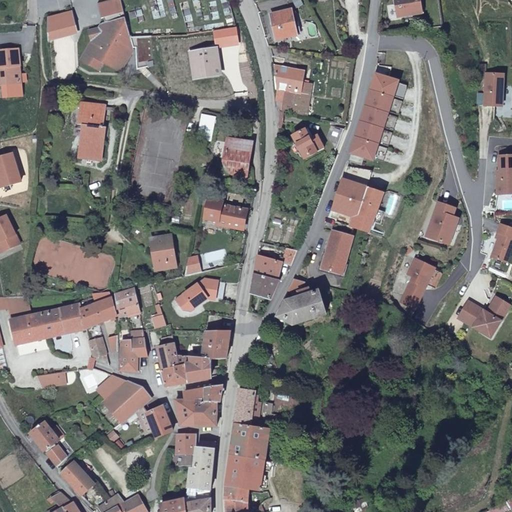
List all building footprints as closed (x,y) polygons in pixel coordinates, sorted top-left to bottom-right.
[(89,32),(91,40),(130,38),(124,18),(119,0),(115,0),(97,5),(101,19),(103,18),(105,23),(102,24),(99,29),(89,32)] [(425,12),(422,0),(396,0),(399,17),(425,12)] [(278,37),(295,33),(290,12),(289,13),(288,10),(281,11),(282,15),(273,17),(278,37)] [(130,38),(91,40),(91,43),(81,61),(99,71),(103,63),(120,72),(130,52),(121,47),(123,43),(131,41),(130,38)] [(121,47),(130,52),(133,48),(131,41),(123,43),(121,47)] [(222,74),(217,47),(190,52),(195,79),(222,74)] [(21,65),(19,48),(0,49),(0,66),(2,67),(3,84),(22,83),(20,65),(21,65)] [(275,65),(277,88),(285,90),(301,95),(303,83),(305,71),(275,65)] [(485,73),(482,105),(503,107),(506,74),(485,73)] [(398,82),(374,74),(370,89),(393,97),(398,82)] [(301,95),(298,115),(308,117),(310,106),(309,106),(313,84),(303,83),(301,95)] [(388,113),(393,97),(370,89),(365,105),(388,113)] [(283,111),(298,116),(298,115),(301,95),(285,90),(283,111)] [(103,126),(106,107),(82,104),(80,125),(84,126),(80,157),(103,159),(107,127),(103,126)] [(388,113),(365,105),(360,120),(384,128),(388,113)] [(210,140),(215,117),(202,115),(198,138),(210,140)] [(384,128),(360,120),(355,135),(378,143),(384,128)] [(325,152),(318,137),(311,140),(307,131),(295,137),(305,161),(325,152)] [(378,143),(355,135),(348,154),(372,162),(378,143)] [(229,138),(225,160),(237,162),(248,164),(252,142),(229,138)] [(4,185),(23,180),(15,152),(0,156),(0,177),(2,177),(4,185)] [(511,155),(499,156),(500,172),(497,172),(498,194),(511,193),(511,155)] [(237,162),(225,160),(234,176),(248,164),(237,162)] [(343,180),(333,208),(332,207),(328,216),(342,221),(344,213),(356,217),(352,226),(368,231),(382,194),(343,180)] [(205,218),(214,220),(218,201),(209,199),(205,218)] [(218,201),(214,220),(219,221),(219,224),(243,229),(247,210),(223,205),(223,202),(218,201)] [(438,202),(435,210),(455,217),(458,209),(438,202)] [(455,217),(435,210),(426,237),(442,243),(445,233),(452,235),(458,218),(455,217)] [(0,233),(8,250),(23,242),(9,213),(0,217),(0,233)] [(511,228),(501,224),(498,233),(500,234),(491,257),(507,262),(511,248),(511,228)] [(333,231),(330,245),(333,246),(338,232),(333,231)] [(333,246),(330,245),(323,268),(342,273),(352,236),(338,232),(333,246)] [(445,233),(442,243),(449,245),(452,235),(445,233)] [(176,268),(172,237),(151,240),(156,271),(176,268)] [(292,265),(298,251),(286,248),(282,262),(292,265)] [(278,279),(282,262),(259,255),(256,273),(278,279)] [(190,257),(187,274),(202,271),(198,256),(190,257)] [(435,268),(415,259),(408,274),(413,277),(401,302),(415,309),(435,268)] [(271,299),(279,280),(278,279),(256,273),(252,293),(271,299)] [(294,278),(288,290),(294,293),(298,291),(304,281),(294,278)] [(210,302),(216,302),(219,280),(206,279),(200,281),(211,299),(210,302)] [(211,299),(200,281),(174,298),(182,310),(190,313),(211,299)] [(135,288),(116,294),(118,305),(119,317),(129,314),(132,315),(141,313),(139,301),(135,288)] [(298,291),(294,293),(295,299),(286,301),(279,316),(294,324),(327,313),(320,290),(311,293),(309,288),(298,291)] [(496,297),(487,313),(501,321),(510,306),(496,297)] [(112,298),(97,304),(100,312),(98,312),(102,322),(117,316),(112,298)] [(501,321),(487,313),(468,302),(459,318),(491,337),(501,321)] [(83,309),(81,303),(11,320),(17,344),(83,329),(85,328),(87,328),(83,309)] [(98,312),(95,304),(83,309),(87,328),(100,322),(102,322),(98,312)] [(149,308),(155,330),(165,328),(160,305),(149,308)] [(206,331),(220,331),(223,316),(208,314),(204,331),(206,331)] [(132,331),(132,337),(133,337),(133,339),(145,338),(144,331),(132,331)] [(212,359),(228,359),(232,331),(220,331),(206,331),(203,357),(212,359)] [(0,371),(8,368),(0,335),(0,371)] [(158,348),(158,350),(163,369),(179,365),(177,354),(173,335),(162,337),(164,346),(158,348)] [(90,340),(94,359),(109,365),(108,358),(102,337),(90,340)] [(119,350),(119,338),(108,338),(111,351),(119,350)] [(145,338),(133,339),(122,340),(120,369),(137,371),(138,356),(148,356),(145,338)] [(187,364),(189,381),(212,377),(212,359),(203,357),(177,354),(179,365),(187,364)] [(179,365),(163,369),(167,385),(189,381),(187,364),(179,365)] [(65,371),(38,375),(43,387),(67,383),(65,371)] [(128,381),(113,375),(97,390),(107,400),(104,403),(122,423),(137,410),(143,405),(151,399),(151,398),(143,388),(128,381)] [(224,386),(206,388),(207,401),(218,401),(218,402),(221,402),(224,386)] [(206,388),(185,392),(185,399),(185,401),(195,401),(207,401),(206,388)] [(240,389),(236,423),(252,425),(256,391),(240,389)] [(153,396),(151,398),(151,399),(156,404),(162,400),(159,397),(156,396),(153,396)] [(185,399),(176,399),(181,419),(182,424),(184,424),(195,425),(195,401),(185,401),(185,399)] [(195,401),(195,425),(218,425),(218,402),(218,401),(207,401),(195,401)] [(271,423),(274,403),(265,402),(262,422),(271,423)] [(148,412),(143,405),(137,410),(146,434),(155,430),(148,412)] [(164,405),(148,412),(155,430),(158,438),(173,430),(164,405)] [(31,432),(32,433),(46,451),(47,450),(49,452),(48,453),(58,467),(69,458),(60,446),(58,447),(55,444),(60,440),(51,430),(44,421),(31,432)] [(232,454),(265,459),(270,428),(252,425),(236,423),(234,433),(232,454)] [(51,430),(60,440),(65,436),(56,426),(51,430)] [(196,434),(179,434),(177,454),(177,455),(194,454),(195,448),(196,434)] [(186,503),(212,498),(212,487),(216,442),(202,441),(202,445),(199,445),(199,448),(198,448),(195,468),(191,468),(190,478),(186,498),(185,498),(186,503)] [(261,490),(265,459),(232,454),(227,486),(250,489),(261,490)] [(77,489),(73,492),(79,498),(80,498),(81,499),(83,497),(82,495),(95,484),(74,462),(62,472),(77,489)] [(227,500),(227,511),(249,511),(249,504),(250,489),(227,486),(227,500)] [(65,507),(72,503),(60,492),(51,498),(62,508),(65,507)] [(99,509),(100,511),(101,511),(147,511),(149,511),(148,510),(147,510),(139,495),(125,504),(118,495),(99,509)] [(161,504),(163,511),(187,511),(186,503),(185,498),(165,503),(161,504)] [(186,503),(187,511),(211,511),(212,498),(186,503)] [(68,511),(80,511),(77,506),(74,502),(72,503),(65,507),(68,511)]
